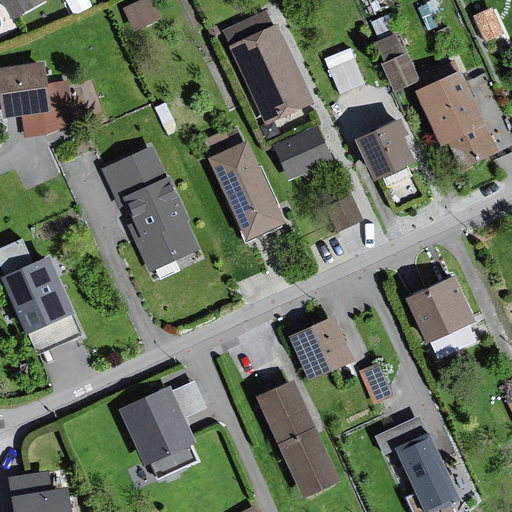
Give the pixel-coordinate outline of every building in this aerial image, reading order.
[(0,0),(0,4),(8,20),(53,0),(0,0)] [(134,26),(162,14),(155,0),(129,0),(123,2),(134,26)] [(494,2),(474,10),(484,37),(505,28),(494,2)] [(270,13),(227,31),(231,48),(228,48),(263,124),(313,108),(270,13)] [(370,48),(393,93),(419,85),(395,39),(370,48)] [(354,44),(328,50),(336,87),(363,81),(354,44)] [(43,64),(0,70),(0,108),(2,119),(48,110),(43,64)] [(458,76),(413,93),(438,152),(446,146),(458,169),(496,155),(458,76)] [(288,174),(335,155),(320,119),(274,138),(288,174)] [(398,124),(355,143),(372,185),(415,165),(398,124)] [(245,148),(205,165),(248,246),(280,229),(245,148)] [(150,151),(102,171),(150,277),(197,254),(150,151)] [(338,221),(360,219),(358,194),(335,196),(338,221)] [(47,261),(0,280),(0,287),(36,356),(81,338),(47,261)] [(452,282),(403,302),(425,347),(471,326),(452,282)] [(333,319),(287,342),(306,382),(351,366),(333,319)] [(387,386),(377,360),(364,364),(374,390),(387,386)] [(291,384),(256,401),(303,501),(339,488),(291,384)] [(193,441),(169,389),(121,411),(146,463),(193,441)] [(425,441),(396,453),(422,511),(432,511),(454,503),(425,441)] [(45,480),(10,486),(12,511),(67,511),(65,495),(47,496),(45,480)] [(232,511),(261,511),(256,500),(232,511)]
